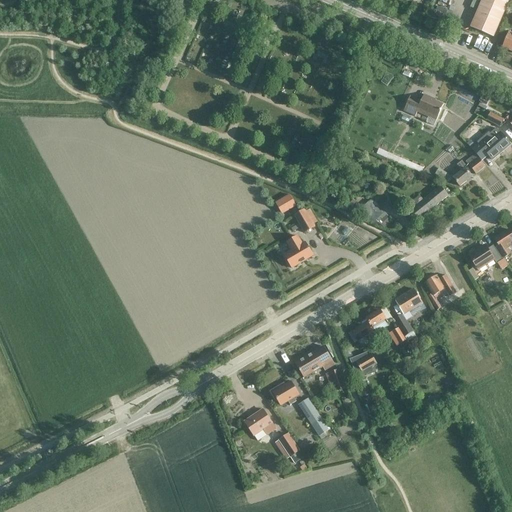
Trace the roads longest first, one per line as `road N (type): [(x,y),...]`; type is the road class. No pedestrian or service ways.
road 1 (secondary): [(197,386),(511,201)]
road 2 (secondary): [(511,79),(334,0)]
road 3 (secondary): [(0,489),(130,423)]
